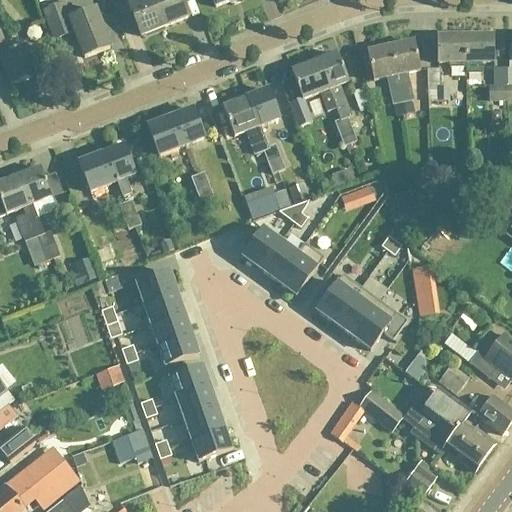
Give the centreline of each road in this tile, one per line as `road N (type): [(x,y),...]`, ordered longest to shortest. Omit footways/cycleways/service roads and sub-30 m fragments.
road 1 (residential): [(0,151),(382,0)]
road 2 (residential): [(275,478),(349,384),(224,290),(209,297)]
road 3 (residential): [(209,297),(275,478)]
